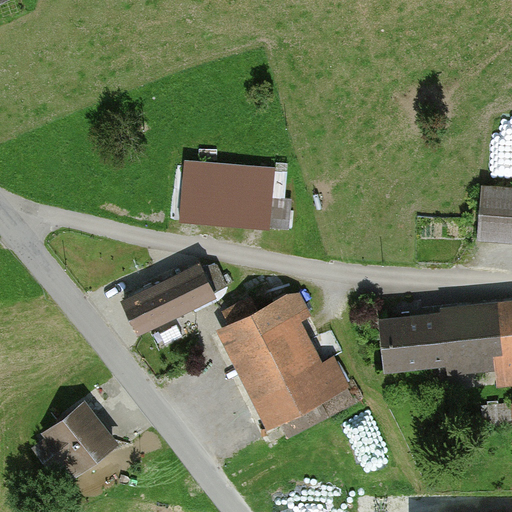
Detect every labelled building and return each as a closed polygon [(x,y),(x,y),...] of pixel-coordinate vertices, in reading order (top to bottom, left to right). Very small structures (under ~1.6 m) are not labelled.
[(273,169),(181,163),(177,223),(288,230),(290,199),(271,198),(273,169)] [(511,186),(475,185),(472,242),(511,244),(511,186)] [(134,335),(210,295),(193,263),(117,303),(134,335)] [(265,430),(352,389),(332,347),(313,356),(296,320),(310,314),(300,292),(218,331),(265,430)] [(511,298),(427,308),(428,322),(378,328),(382,366),(436,360),(438,374),(489,368),(492,394),(511,391),(511,298)] [(59,487),(114,444),(80,400),(25,443),(59,487)]
